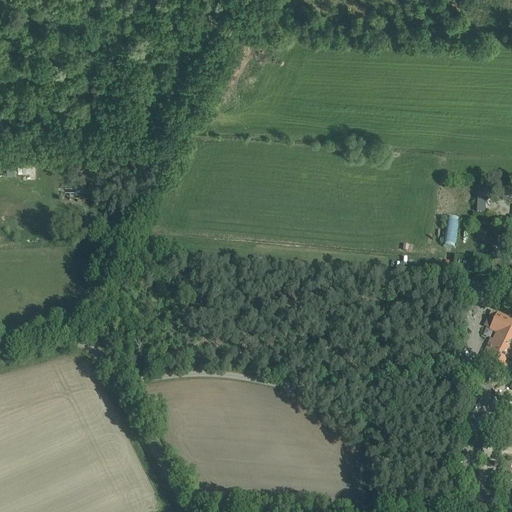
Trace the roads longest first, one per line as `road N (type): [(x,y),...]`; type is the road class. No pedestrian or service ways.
road 1 (track): [(87,345),(101,289),(175,128),(263,0)]
road 2 (unclassified): [(470,368),(355,390),(208,373),(115,374)]
road 3 (track): [(445,268),(152,243)]
road 4 (unclassified): [(115,374),(188,511)]
road 5 (unclassified): [(0,348),(67,339),(87,345),(115,374)]
